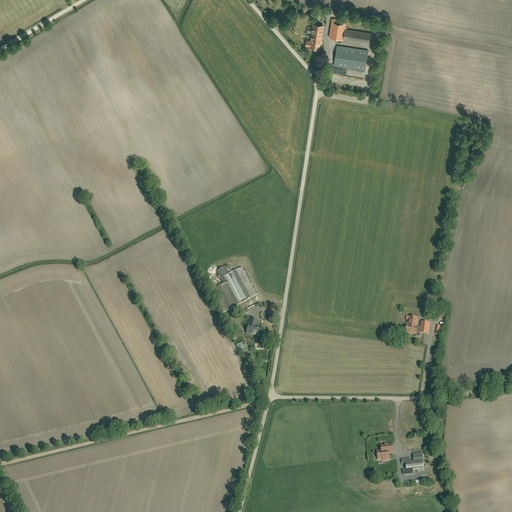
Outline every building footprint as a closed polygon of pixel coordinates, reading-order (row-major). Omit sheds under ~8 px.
[(345,29),(346,21),(332,19),(329,38),(343,40),(344,36),(370,40),(371,33),(345,29)] [(312,31),(311,36),(311,41),(307,41),(306,46),(310,46),(310,47),(320,49),(323,26),(313,24),(312,31)] [(368,51),(342,47),(337,46),(334,66),(365,71),(368,51)] [(228,265),(224,267),(217,271),(224,284),(211,290),(223,313),(256,296),(242,268),(232,273),(228,265)] [(409,325),(409,326),(407,326),(406,333),(416,335),(417,332),(420,333),(428,335),(430,324),(421,322),(420,330),(417,329),(417,327),(416,327),(417,318),(410,317),(409,321),(408,322),(407,324),(408,325),(409,325)] [(260,336),(261,328),(255,326),(256,320),(250,319),(249,325),(248,325),(247,334),(260,336)] [(389,459),(389,453),(393,453),(392,445),(381,446),(382,451),(377,452),(378,460),(383,460),(383,461),(387,460),(387,459),(389,459)] [(405,459),(405,460),(401,460),(402,464),(405,463),(406,471),(403,471),(403,475),(406,474),(407,475),(415,474),(415,471),(424,470),(422,453),(413,454),(414,462),(410,462),(410,459),(405,459)]
